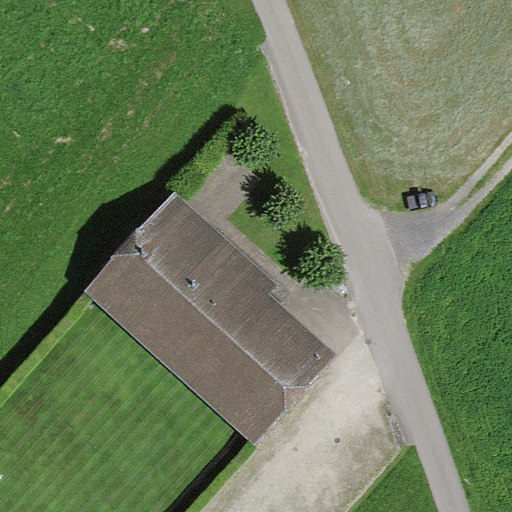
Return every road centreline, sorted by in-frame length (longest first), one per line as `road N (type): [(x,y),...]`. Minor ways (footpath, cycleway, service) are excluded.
road 1 (unclassified): [(262,0),(372,281),(450,511)]
road 2 (track): [(511,155),(454,221),(372,281)]
